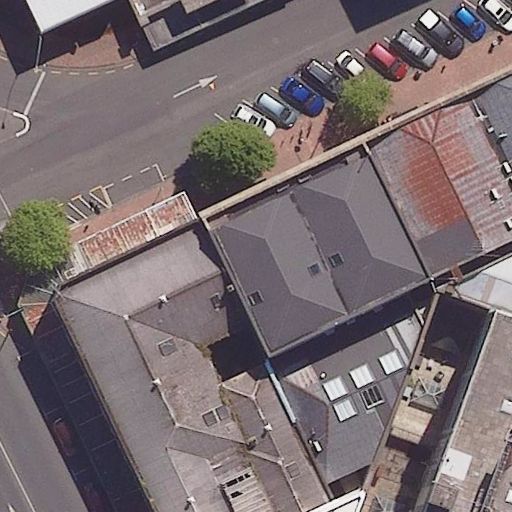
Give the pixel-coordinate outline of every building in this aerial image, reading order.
[(52,0),(63,23),(111,0),(52,0)] [(168,0),(143,12),(163,55),(280,0),(168,0)] [(511,67),(62,281),(172,511),(434,511),(503,317),(437,294),(511,253),(511,67)] [(503,317),(511,320),(511,253),(437,294),(503,317)] [(511,511),(511,320),(503,317),(434,511),(511,511)]
